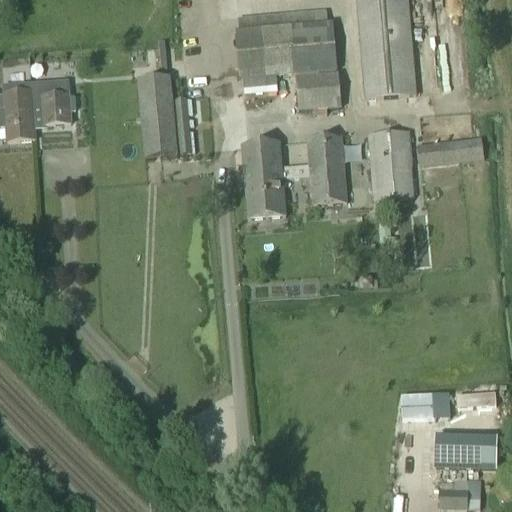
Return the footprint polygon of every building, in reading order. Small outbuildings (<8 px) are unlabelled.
[(222,0),(208,0),(209,20),(223,19),(222,0)] [(356,0),(366,102),(415,98),(406,0),(356,0)] [(327,27),(326,14),(237,22),(238,35),(234,36),(238,84),(241,84),(243,99),(264,97),(262,81),(336,74),(332,27),(327,27)] [(146,50),(129,51),(130,68),(147,67),(146,50)] [(298,117),(341,114),(338,77),(295,81),(298,117)] [(145,164),(178,160),(178,159),(172,104),(170,81),(137,84),(145,164)] [(7,145),(35,143),(34,130),(71,127),(68,86),(3,90),(7,145)] [(185,103),(172,104),(178,159),(190,158),(185,103)] [(411,127),(412,115),(392,115),(392,126),(411,127)] [(374,204),(414,201),(408,136),(368,140),(374,204)] [(313,209),(346,206),(342,142),(308,145),(313,209)] [(419,171),(459,166),(483,163),(481,143),(417,151),(419,171)] [(247,223),(285,220),(280,147),(241,150),(247,223)] [(386,232),(378,232),(379,244),(379,248),(395,247),(394,242),(389,242),(389,232),(386,232)] [(226,421),(229,438),(241,436),(239,419),(226,421)] [(434,471),(478,472),(479,437),(435,436),(434,471)] [(438,511),(478,511),(479,484),(453,483),(453,487),(439,486),(438,511)]
